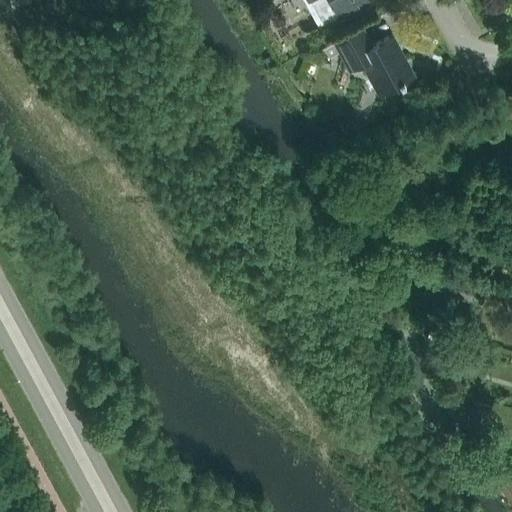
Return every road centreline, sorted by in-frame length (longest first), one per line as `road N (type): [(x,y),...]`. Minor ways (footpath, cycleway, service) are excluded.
road 1 (secondary): [(122,511),(0,285)]
road 2 (secondary): [(0,343),(90,511)]
